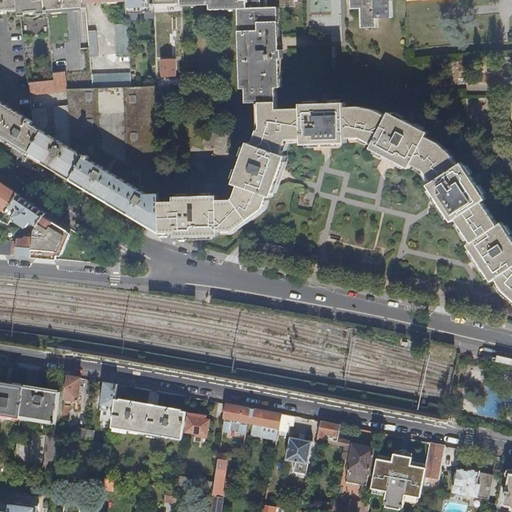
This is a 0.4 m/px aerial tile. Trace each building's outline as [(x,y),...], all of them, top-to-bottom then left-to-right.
[(0,0),(0,10),(21,10),(20,3),(19,0),(0,0)] [(19,0),(20,3),(21,10),(22,16),(47,13),(45,0),(19,0)] [(45,0),(47,13),(51,13),(51,11),(86,8),(85,3),(85,0),(45,0)] [(128,0),(129,9),(154,8),(154,6),(153,0),(128,0)] [(182,0),(182,3),(182,5),(211,5),(212,9),(240,8),(242,88),(247,88),(247,102),(261,102),(277,102),(277,88),(282,88),(281,73),(276,72),(276,59),(283,59),(283,50),(276,50),(275,41),(275,37),(280,37),(280,7),(295,7),(295,0),(182,0)] [(353,0),(354,9),(364,9),(364,27),(379,27),(378,17),(393,17),(392,0),(353,0)] [(117,57),(130,56),(130,50),(129,24),(116,24),(117,57)] [(88,31),(90,57),(98,56),(95,30),(88,31)] [(175,59),(162,59),(162,77),(176,76),(175,59)] [(54,79),(29,82),(30,91),(30,95),(67,90),(67,89),(66,72),(53,73),(54,79)] [(92,74),(93,88),(101,88),(121,87),(131,87),(131,78),(131,73),(92,74)] [(146,224),(161,233),(160,214),(160,202),(159,176),(157,101),(156,86),(131,87),(121,87),(101,88),(93,88),(82,88),(67,89),(67,90),(69,105),(69,112),(71,137),(73,148),(73,149),(84,156),(75,173),(71,179),(82,185),(92,191),(111,203),(146,224)] [(487,111),(486,98),(474,98),(475,112),(487,111)] [(0,136),(1,136),(29,153),(35,143),(43,130),(32,124),(33,121),(0,101),(0,136)] [(426,130),(406,120),(395,115),(390,113),(388,116),(375,110),(361,106),(347,107),(347,102),(346,102),(338,102),(319,103),(303,104),(303,108),(278,109),(277,102),(261,102),(261,125),(259,129),(257,129),(253,143),(249,142),(234,183),(238,185),(235,198),(231,199),(217,200),(217,195),(201,196),(173,197),(174,201),(160,202),(160,214),(161,233),(176,233),(176,238),(196,237),(202,237),(205,237),(219,236),(219,232),(234,231),(264,209),(269,196),(272,197),(277,184),(280,175),(282,169),(287,156),(283,154),(288,140),(304,139),(304,144),(320,143),(321,143),(327,143),(332,143),(348,142),(348,138),(362,138),(374,144),(371,148),(384,155),(385,156),(390,158),(405,166),(410,168),(412,165),(425,171),(432,183),(429,185),(436,197),(439,202),(441,205),(452,222),(456,219),(468,237),(472,243),(468,246),(476,258),(478,261),(484,270),(492,282),(496,280),(498,283),(503,291),(504,292),(511,298),(511,236),(503,222),(499,225),(496,220),(483,201),(487,199),(476,181),(464,162),(460,164),(452,153),(447,148),(440,142),(427,136),(429,131),(426,130)] [(35,143),(29,153),(44,162),(47,164),(71,179),(75,173),(84,156),(73,149),(73,148),(71,137),(69,112),(69,105),(54,107),(57,134),(55,138),(43,131),(43,130),(35,143)] [(33,121),(32,124),(43,130),(43,131),(48,122),(47,108),(32,110),(33,121)] [(10,207),(19,193),(13,189),(6,184),(0,180),(0,205),(8,211),(10,207)] [(45,216),(47,212),(41,208),(33,202),(19,193),(10,207),(8,211),(2,221),(10,224),(13,218),(20,222),(27,227),(31,221),(35,223),(32,228),(36,230),(41,221),(45,216)] [(60,225),(45,216),(41,221),(36,230),(35,237),(33,257),(46,258),(58,259),(59,254),(62,255),(72,232),(60,225)] [(17,256),(33,257),(35,237),(27,237),(23,239),(18,238),(18,242),(17,255),(17,256)] [(0,238),(0,253),(12,255),(12,254),(13,242),(13,240),(0,239),(0,238)] [(80,400),(82,378),(70,376),(64,416),(69,417),(70,411),(72,408),(71,406),(73,404),(74,399),(80,400)] [(0,414),(21,418),(21,416),(25,386),(0,381),(0,414)] [(114,423),(117,399),(119,384),(106,382),(102,409),(103,410),(102,421),(114,423)] [(56,424),(61,391),(25,386),(21,416),(55,421),(54,424),(56,424)] [(114,423),(113,426),(148,433),(152,405),(117,399),(114,423)] [(242,435),(247,436),(249,423),(255,425),(254,434),(278,439),(280,431),(283,414),(228,404),(223,433),(228,434),(230,433),(231,431),(239,432),(242,435)] [(148,433),(183,439),(187,412),(152,405),(148,433)] [(207,417),(190,414),(188,431),(198,433),(198,436),(208,437),(210,421),(206,420),(207,417)] [(294,427),(296,417),(283,414),(280,431),(289,433),(291,426),(294,427)] [(333,435),(339,436),(341,426),(322,422),(318,442),(323,443),(323,442),(324,442),(325,439),(332,441),(333,435)] [(88,430),(88,429),(80,428),(78,441),(86,442),(88,430)] [(86,442),(94,444),(95,431),(88,430),(86,442)] [(57,471),(61,438),(55,437),(48,435),(43,469),(57,471)] [(354,445),(369,448),(370,445),(339,439),(339,436),(333,435),(332,441),(325,439),(324,442),(345,446),(343,457),(351,458),(354,445)] [(313,442),(291,437),(287,460),(309,464),(313,442)] [(427,468),(425,476),(431,478),(432,480),(435,481),(437,479),(439,479),(445,446),(432,444),(429,459),(427,468)] [(374,448),(369,448),(354,445),(351,458),(347,482),(367,486),(372,460),(372,459),(374,448)] [(393,462),(378,459),(372,488),(388,491),(385,504),(403,508),(406,495),(421,498),(425,476),(427,468),(412,465),(413,458),(395,454),(393,462)] [(215,495),(223,497),(226,475),(228,462),(219,461),(217,482),(215,495)] [(293,472),(305,474),(306,464),(294,462),(293,472)] [(488,499),(493,475),(480,473),(481,471),(469,469),(469,470),(458,468),(455,483),(456,483),(454,492),(488,499)] [(179,489),(215,496),(215,495),(217,482),(178,476),(176,489),(179,489)] [(511,477),(508,477),(503,504),(510,506),(510,507),(511,507),(511,477)] [(107,478),(105,490),(115,491),(116,479),(107,478)] [(166,501),(177,503),(179,489),(176,489),(168,487),(166,501)] [(249,501),(260,503),(266,504),(268,493),(251,490),(249,501)] [(215,496),(212,511),(221,511),(224,497),(223,497),(215,495),(215,496)] [(345,511),(365,511),(368,504),(350,499),(345,511)]
